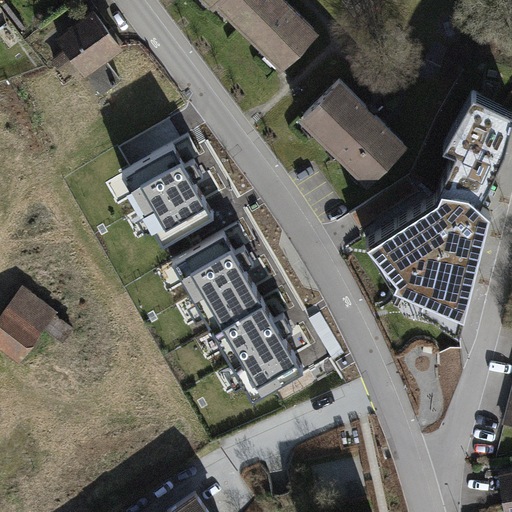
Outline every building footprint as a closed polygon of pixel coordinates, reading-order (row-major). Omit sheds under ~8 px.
[(285,0),(221,0),(282,60),(314,28),(285,0)] [(94,11),(59,37),(101,93),(121,78),(104,57),(120,45),(123,42),(112,27),(108,30),(94,11)] [(339,78),(303,114),(367,177),(403,142),(339,78)] [(510,129),(476,107),(436,192),(375,231),(402,264),(393,283),(464,316),(490,211),(480,202),(505,151),(510,129)] [(173,142),(122,171),(163,241),(214,212),(195,179),(204,173),(194,156),(184,161),(173,142)] [(110,205),(97,212),(104,225),(117,217),(110,205)] [(173,258),(209,321),(260,292),(245,267),(254,261),(244,244),(235,249),(223,229),(173,258)] [(23,290),(0,319),(0,337),(18,352),(50,312),(23,290)] [(275,317),(260,292),(209,321),(253,396),(303,367),(284,334),(294,329),(284,312),(275,317)] [(511,387),(503,424),(511,426),(511,387)] [(511,511),(511,471),(501,473),(506,511),(511,511)] [(211,511),(195,489),(167,508),(167,509),(162,511),(211,511)]
